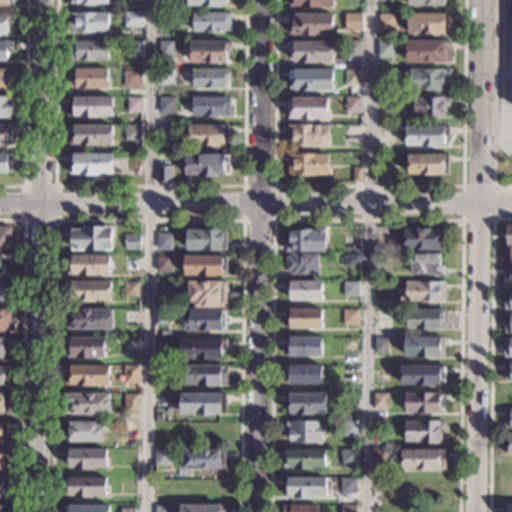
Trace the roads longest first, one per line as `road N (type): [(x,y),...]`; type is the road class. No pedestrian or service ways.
road 1 (residential): [(264,0),(258,511)]
road 2 (residential): [(35,511),(41,0)]
road 3 (residential): [(475,511),(480,0)]
road 4 (residential): [(511,201),(0,204)]
